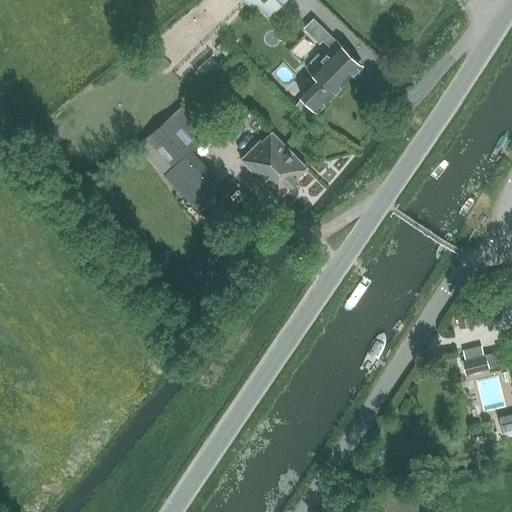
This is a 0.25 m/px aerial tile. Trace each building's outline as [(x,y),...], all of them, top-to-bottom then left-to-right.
[(252,0),(267,14),(280,0),(252,0)] [(318,6),(311,18),(329,28),(336,17),(318,6)] [(363,66),(353,56),(335,39),(308,68),(320,80),(304,95),(318,110),(353,75),(363,66)] [(318,110),(304,95),(294,104),(309,119),(318,110)] [(137,145),(163,175),(164,175),(212,131),(185,101),(137,145)] [(279,194),(307,167),(270,130),(242,158),(279,194)] [(164,175),(163,175),(193,208),(201,201),(198,198),(211,186),(205,191),(194,180),(189,184),(179,173),(190,163),(190,162),(169,181),(164,175)] [(462,359),(466,376),(490,370),(485,353),(483,354),(481,345),(462,350),(465,359),(462,359)] [(370,498),(363,511),(435,511),(436,506),(416,496),(421,484),(374,489),(370,498)]
